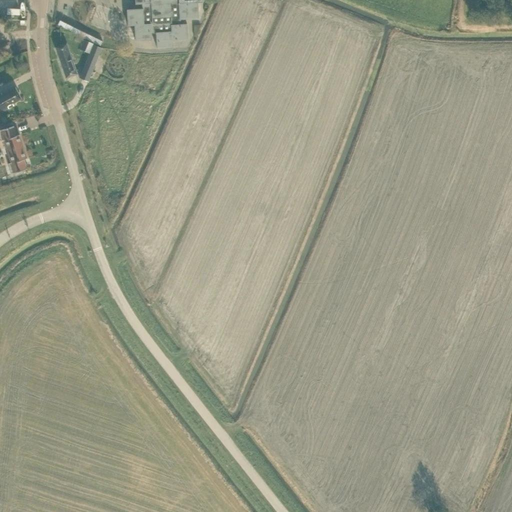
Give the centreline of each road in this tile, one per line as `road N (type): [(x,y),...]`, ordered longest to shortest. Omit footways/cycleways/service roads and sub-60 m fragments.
road 1 (tertiary): [(284,511),(129,315),(83,204)]
road 2 (tertiary): [(83,204),(43,70),(42,0)]
